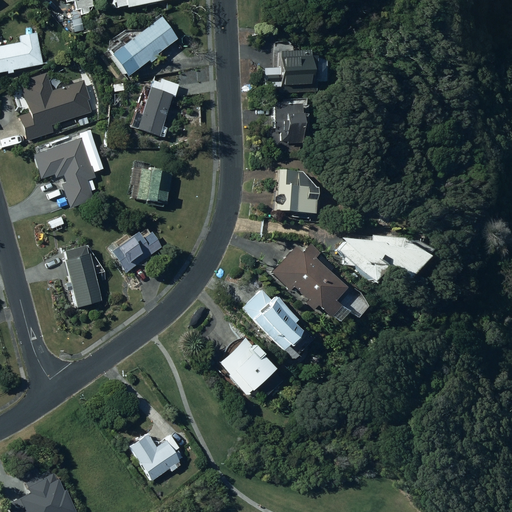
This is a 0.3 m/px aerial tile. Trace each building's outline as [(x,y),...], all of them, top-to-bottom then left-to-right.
[(64,0),(65,2),(72,1),(75,10),(78,9),(79,14),(88,12),(87,8),(92,6),(90,0),(64,0)] [(156,56),(155,54),(175,38),(159,16),(119,46),(136,68),(146,60),(148,62),(156,56)] [(18,36),(19,42),(0,46),(0,72),(5,71),(6,73),(11,72),(10,70),(41,64),(35,32),(18,36)] [(278,52),(279,68),(263,68),(264,75),(261,75),(262,82),(264,82),(264,88),(279,88),(279,93),(313,91),(313,71),(324,71),(324,60),(313,60),(313,56),(307,56),(307,51),(278,52)] [(27,113),(18,116),(26,141),(52,132),(50,125),(90,112),(86,100),(88,99),(82,80),(50,91),(44,73),(27,78),(28,81),(17,84),(27,113)] [(148,87),(134,129),(157,136),(162,137),(165,128),(160,126),(170,96),(173,97),(177,85),(159,79),(158,82),(151,80),(149,87),(148,87)] [(122,83),(112,84),(112,92),(123,91),(122,83)] [(271,105),(272,132),(267,132),(267,143),(277,142),(277,149),(284,149),(284,152),(298,151),(298,142),(300,142),(298,104),(283,105),(283,102),(274,103),(274,105),(271,105)] [(89,114),(92,122),(97,120),(95,112),(89,114)] [(85,117),(77,120),(79,126),(88,123),(85,117)] [(77,139),(64,143),(65,145),(54,149),(53,147),(44,151),(44,152),(32,157),(39,176),(53,171),(55,175),(62,172),(67,184),(62,186),(69,205),(88,198),(81,179),(92,176),(88,166),(87,166),(77,139)] [(146,201),(145,204),(160,207),(161,203),(165,204),(170,174),(157,172),(157,169),(149,168),(148,170),(134,168),(129,198),(146,201)] [(272,210),(312,213),(315,187),(313,187),(300,172),(276,170),(272,210)] [(59,215),(48,219),(51,225),(62,221),(59,215)] [(136,232),(108,252),(123,273),(160,247),(149,232),(140,238),(136,232)] [(342,243),(335,251),(342,257),(341,265),(352,266),(370,282),(384,266),(400,281),(422,256),(401,238),(369,236),(368,241),(336,238),(342,243)] [(317,254),(318,253),(308,244),(300,253),(292,246),(269,272),(272,275),(269,277),(278,285),(280,283),(288,290),(292,286),(307,300),(304,303),(312,309),(316,305),(330,317),(331,316),(337,322),(346,312),(334,301),(346,287),(328,272),(332,268),(317,254)] [(63,260),(61,260),(67,283),(64,284),(66,291),(69,290),(74,307),(99,301),(86,254),(84,254),(82,246),(61,252),(63,260)] [(242,308),(291,359),(294,356),(285,346),(287,344),(291,348),(299,340),(296,336),(302,331),(294,323),(298,320),(276,297),(275,298),(273,296),(269,300),(260,290),(242,308)] [(227,375),(226,375),(245,395),(273,369),(260,355),(261,355),(252,345),(251,347),(242,338),(216,362),(227,375)] [(143,434),(126,447),(150,480),(168,468),(170,472),(179,465),(176,462),(178,461),(162,440),(153,447),(143,434)] [(38,504),(23,511),(65,511),(63,506),(58,509),(47,488),(33,495),(38,504)]
